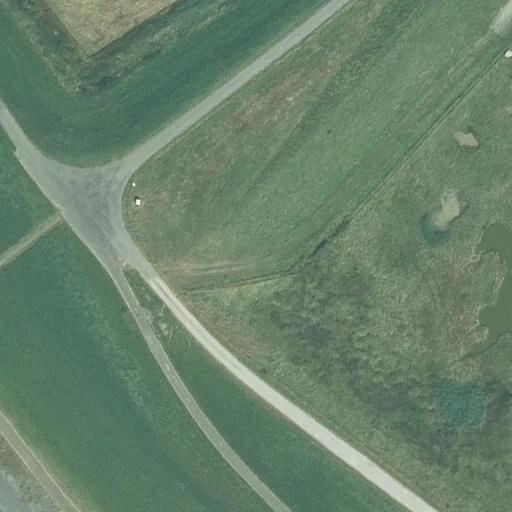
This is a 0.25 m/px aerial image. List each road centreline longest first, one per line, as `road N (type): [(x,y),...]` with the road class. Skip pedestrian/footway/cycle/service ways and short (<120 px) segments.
road 1 (track): [(428,511),(204,340),(80,205)]
road 2 (unclassified): [(80,205),(340,0)]
road 3 (unclassified): [(80,205),(0,107)]
